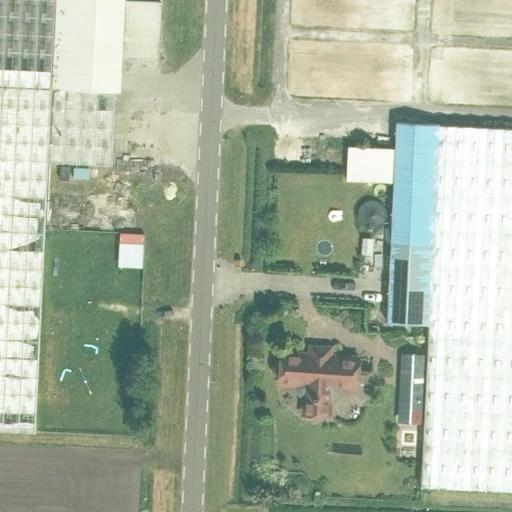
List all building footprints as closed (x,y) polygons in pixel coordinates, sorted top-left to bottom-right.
[(0,0),(0,431),(35,433),(47,163),(54,0),(0,0)] [(54,0),(47,163),(79,164),(112,166),(114,118),(115,92),(120,93),(122,69),(122,60),(158,61),(161,2),(125,0),(124,0),(54,0)] [(346,181),(394,183),(391,242),(432,244),(428,326),(420,487),(511,491),(511,129),(438,126),(438,125),(397,123),(395,150),(348,147),(346,181)] [(60,167),(59,181),(69,181),(69,168),(60,167)] [(73,168),(73,179),(88,180),(89,169),(73,168)] [(120,232),(120,266),(144,266),(144,232),(120,232)] [(370,255),(371,239),(360,238),(359,255),(370,255)] [(391,242),(387,324),(428,326),(432,244),(391,242)] [(357,358),(282,354),(281,360),(279,360),(277,362),(275,363),(274,366),(273,367),(273,368),(273,370),(273,371),(274,373),(275,374),(276,376),(279,378),(280,378),(280,384),(297,385),(297,389),(297,393),(299,396),(304,397),(303,415),(328,417),(330,399),(334,398),(337,396),(338,392),(338,388),(355,389),(357,358)] [(421,398),(423,355),(403,354),(401,397),(421,398)]
